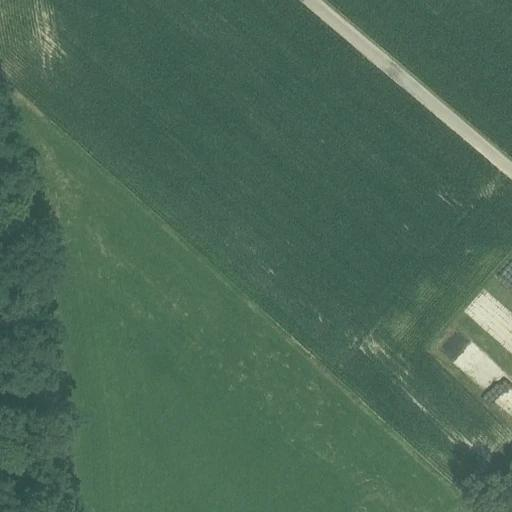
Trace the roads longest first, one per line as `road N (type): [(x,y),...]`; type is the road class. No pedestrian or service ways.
road 1 (unclassified): [(61,511),(54,419),(0,155)]
road 2 (unclassified): [(511,176),(302,0)]
